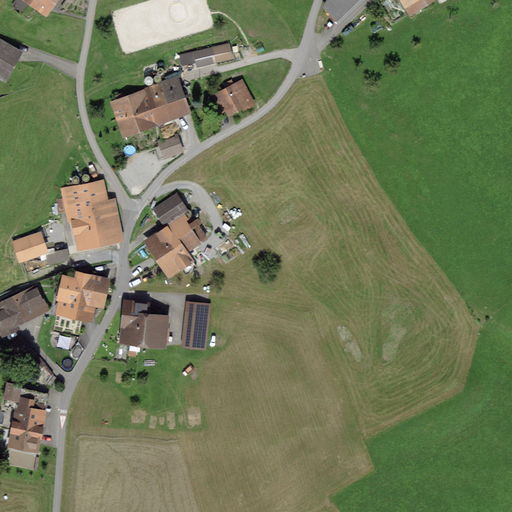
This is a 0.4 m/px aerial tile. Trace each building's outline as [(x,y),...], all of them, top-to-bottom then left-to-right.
[(51,0),(25,0),(44,12),(51,0)] [(338,19),(358,0),(329,0),(325,4),(338,19)] [(0,43),(0,72),(4,74),(16,53),(0,43)] [(181,57),(183,64),(231,53),(229,44),(194,52),(195,54),(181,57)] [(141,93),(147,90),(157,119),(189,108),(178,77),(140,91),(141,93)] [(242,105),(243,107),(253,102),(242,81),(227,89),(226,87),(219,91),(230,111),(242,105)] [(125,130),(157,119),(147,90),(141,93),(118,101),(120,105),(117,106),(117,109),(121,108),(124,117),(121,118),(125,130)] [(181,150),(175,136),(160,141),(165,156),(181,150)] [(57,200),(60,210),(74,207),(82,243),(121,235),(114,202),(105,204),(100,182),(62,190),(64,198),(57,200)] [(189,260),(181,249),(203,234),(191,215),(192,213),(191,211),(189,209),(186,209),(176,194),(154,209),(166,227),(148,239),(171,273),(189,260)] [(40,234),(14,243),(20,261),(46,252),(40,234)] [(49,252),(50,263),(69,261),(68,250),(49,252)] [(78,274),(75,288),(70,287),(70,286),(69,286),(68,287),(61,285),(58,296),(65,298),(62,309),(90,316),(93,304),(99,306),(105,280),(78,274)] [(7,298),(9,302),(0,306),(0,323),(4,332),(16,327),(13,321),(44,306),(35,289),(20,297),(19,293),(7,298)] [(147,304),(129,302),(125,337),(167,342),(169,329),(163,329),(165,311),(155,310),(155,317),(145,316),(147,304)] [(206,316),(187,314),(184,344),(203,346),(206,316)] [(11,345),(27,363),(37,354),(21,336),(11,345)] [(37,355),(30,361),(37,369),(44,363),(37,355)] [(9,385),(5,403),(20,406),(17,422),(13,421),(11,433),(14,434),(12,442),(38,448),(43,424),(39,423),(46,392),(9,385)]
